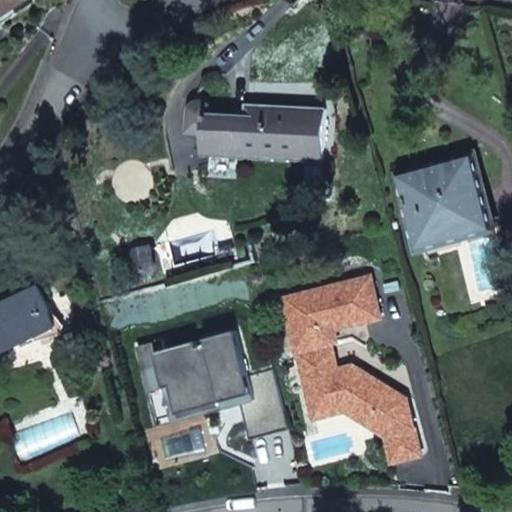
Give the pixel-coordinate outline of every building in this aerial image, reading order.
[(0,0),(0,16),(26,0),(0,0)] [(208,132),(206,153),(326,159),(330,108),(249,103),(249,117),(208,115),(209,102),(204,101),(198,101),(193,103),(189,108),(188,131),(208,132)] [(452,244),(495,232),(492,223),(475,159),(472,150),(429,162),(432,171),(403,179),(420,243),(449,235),(452,244)] [(150,247),(131,253),(136,272),(140,276),(146,279),(150,278),(154,277),(157,270),(156,267),(150,247)] [(337,370),(330,343),(328,344),(325,332),(335,329),(381,317),(370,276),(283,298),(292,336),(312,331),(316,346),(296,351),(314,419),(346,410),(368,423),(377,421),(383,412),(395,419),(399,431),(387,435),(394,462),(423,454),(408,398),(353,365),(337,370)] [(0,353),(56,327),(37,286),(0,303),(0,353)] [(150,293),(137,297),(142,312),(154,308),(150,293)] [(247,439),(287,429),(272,369),(247,374),(236,329),(205,336),(206,343),(198,345),(165,352),(163,347),(161,336),(135,343),(145,389),(162,385),(171,382),(176,404),(219,394),(220,401),(237,397),(238,404),(247,439)] [(325,332),(328,344),(330,343),(338,341),(335,329),(325,332)] [(292,336),(296,351),(316,346),(312,331),(292,336)] [(197,339),(163,347),(165,352),(198,345),(197,339)] [(171,382),(162,385),(171,420),(238,404),(237,397),(220,401),(219,394),(176,404),(171,382)] [(368,423),(387,435),(399,431),(395,419),(383,412),(377,421),(368,423)]
